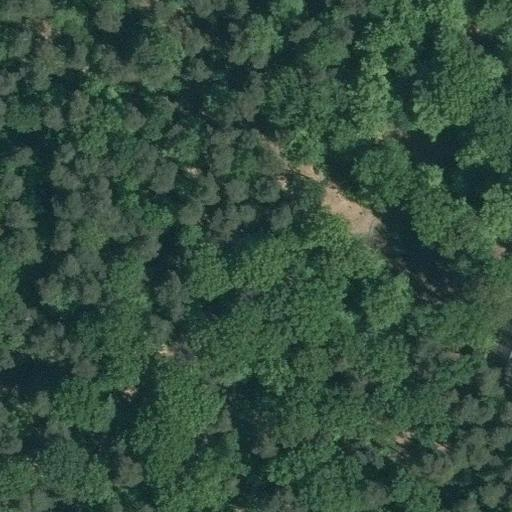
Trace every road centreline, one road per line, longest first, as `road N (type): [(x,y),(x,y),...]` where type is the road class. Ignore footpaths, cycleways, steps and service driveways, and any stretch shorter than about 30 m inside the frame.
road 1 (track): [(511,120),(419,174),(251,366),(203,444),(189,511)]
road 2 (track): [(442,511),(489,398),(470,381)]
